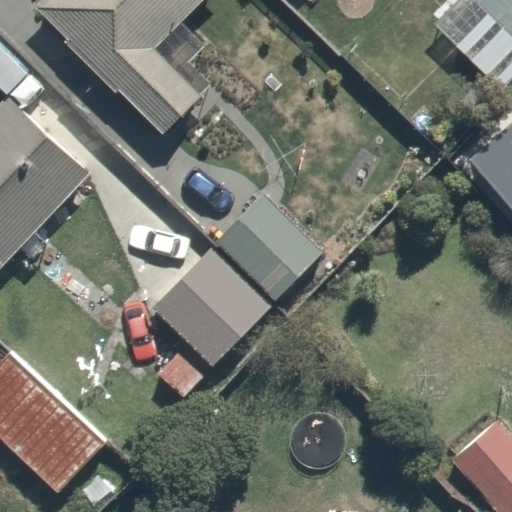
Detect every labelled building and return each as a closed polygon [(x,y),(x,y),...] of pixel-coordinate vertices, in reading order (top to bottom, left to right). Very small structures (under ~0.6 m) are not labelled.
[(0,0),(0,28),(99,125),(142,82),(95,36),(130,0),(0,0)] [(511,0),(461,0),(466,4),(429,45),(485,94),(511,62),(511,0)] [(511,93),(494,109),(511,130),(511,93)] [(0,194),(19,173),(0,155),(0,194)] [(252,192),(206,236),(257,289),(303,244),(252,192)] [(134,295),(176,339),(146,368),(171,395),(202,366),(208,373),(272,312),(199,234),(134,295)] [(3,337),(0,340),(0,445),(44,486),(100,427),(3,337)] [(511,439),(490,413),(441,453),(489,511),(507,511),(511,509),(511,439)]
